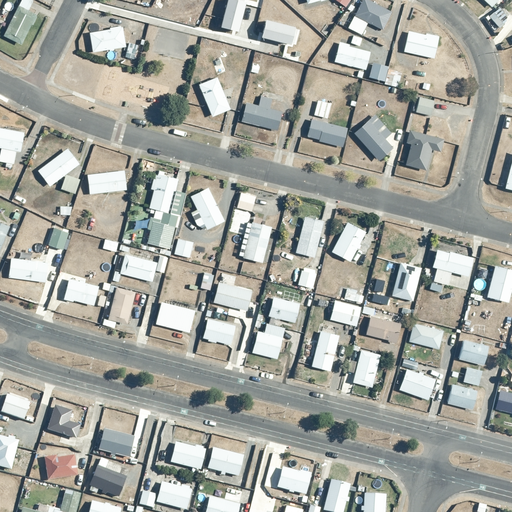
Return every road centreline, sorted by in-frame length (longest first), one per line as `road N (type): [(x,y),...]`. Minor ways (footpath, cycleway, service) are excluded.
road 1 (residential): [(458,218),(117,131),(27,96)]
road 2 (residential): [(433,466),(13,356)]
road 3 (residential): [(21,329),(440,441)]
road 4 (residential): [(440,0),(472,33),(488,73),(486,115),(458,218)]
